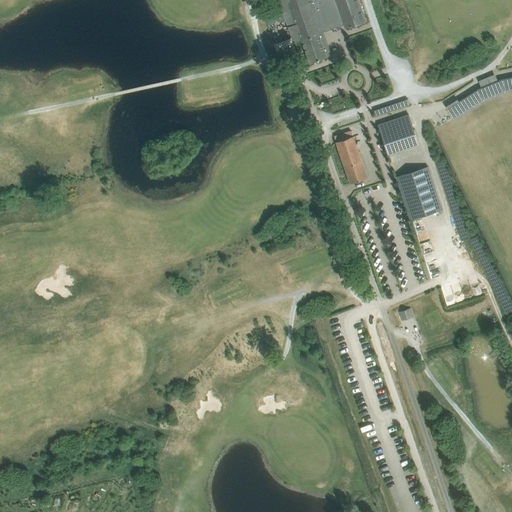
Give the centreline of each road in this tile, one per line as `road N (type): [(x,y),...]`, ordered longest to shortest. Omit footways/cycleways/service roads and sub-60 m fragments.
road 1 (unclassified): [(450,511),(319,124)]
road 2 (track): [(250,0),(349,283),(381,304)]
road 3 (track): [(398,96),(487,69),(511,41)]
